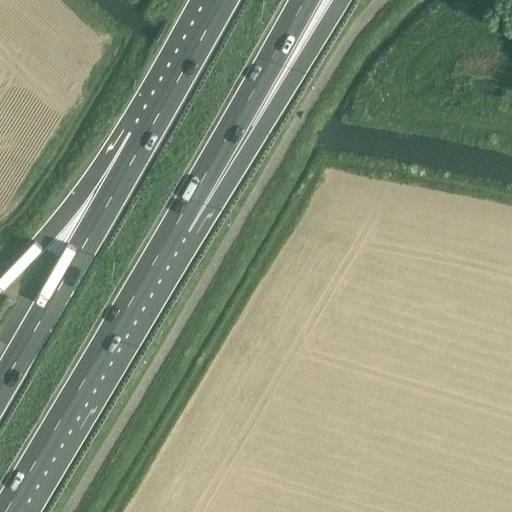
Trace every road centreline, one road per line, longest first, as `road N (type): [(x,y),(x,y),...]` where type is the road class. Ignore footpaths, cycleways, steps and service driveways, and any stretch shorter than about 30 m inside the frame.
road 1 (motorway): [(5,511),(177,225)]
road 2 (motorway): [(145,136),(0,386)]
road 3 (motorway): [(177,225),(272,110),(345,0)]
road 4 (motorway): [(177,225),(303,0)]
road 5 (motorway): [(145,136),(31,253)]
road 6 (motorway): [(222,0),(145,136)]
